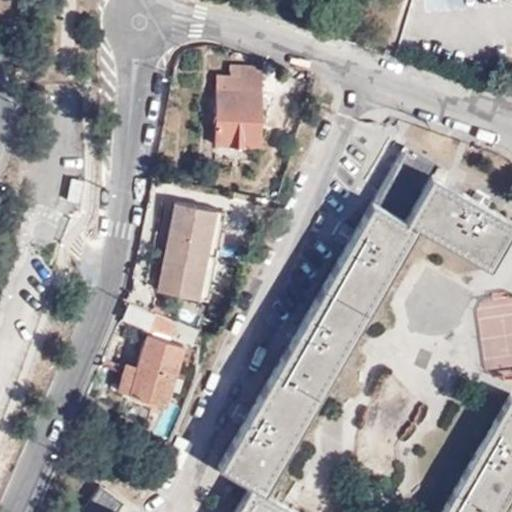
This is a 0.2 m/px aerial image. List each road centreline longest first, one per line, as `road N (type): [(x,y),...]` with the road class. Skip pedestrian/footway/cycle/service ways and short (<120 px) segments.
road 1 (residential): [(12,511),(115,262),(115,0)]
road 2 (residential): [(117,0),(492,122),(511,136)]
